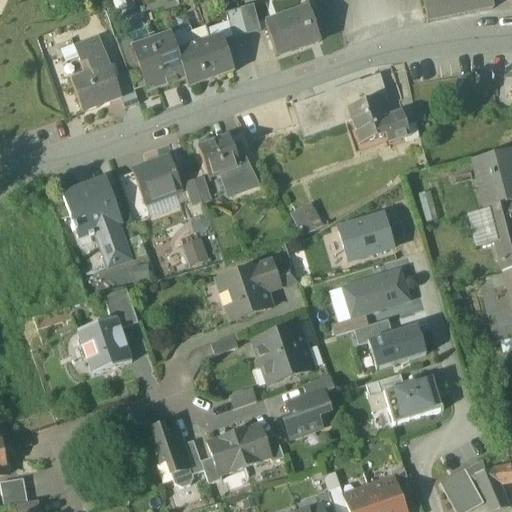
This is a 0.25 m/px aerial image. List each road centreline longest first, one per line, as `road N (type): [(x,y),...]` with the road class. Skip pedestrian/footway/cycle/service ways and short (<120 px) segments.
road 1 (residential): [(0,181),(394,48),(511,30)]
road 2 (residential): [(73,511),(49,444),(170,399),(182,352),(224,335)]
road 3 (residential): [(435,511),(417,462),(470,432),(421,262)]
